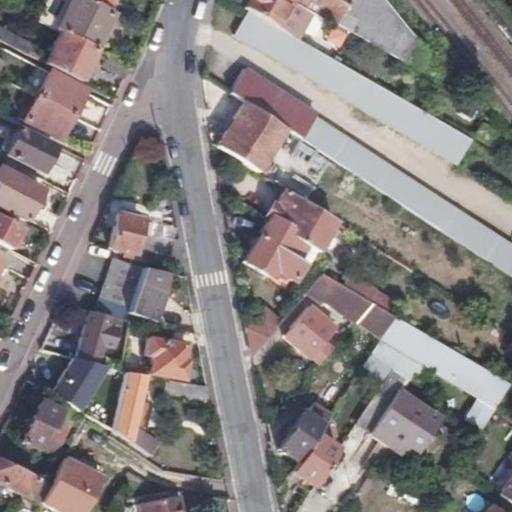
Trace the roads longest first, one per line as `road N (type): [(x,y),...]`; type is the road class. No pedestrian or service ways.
road 1 (residential): [(258,511),(175,70)]
road 2 (residential): [(175,70),(133,115),(0,385)]
